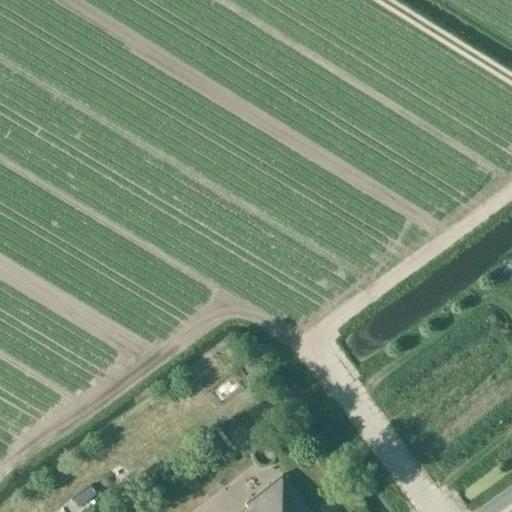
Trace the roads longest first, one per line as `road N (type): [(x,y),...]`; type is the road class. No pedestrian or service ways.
road 1 (track): [(511,195),(307,348),(434,511)]
road 2 (track): [(371,0),(511,86)]
